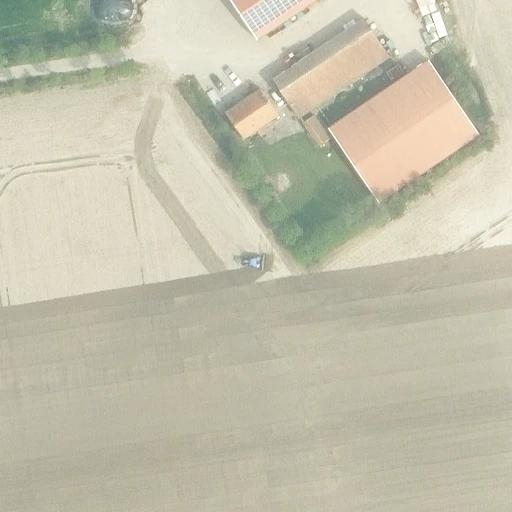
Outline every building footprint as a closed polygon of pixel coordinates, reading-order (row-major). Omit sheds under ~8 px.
[(229,0),(244,22),(257,41),(317,0),(229,0)] [(273,81),(299,119),(389,58),(363,19),(273,81)] [(428,61),(327,129),(378,204),(479,136),(428,61)] [(260,137),(267,132),(263,126),(278,116),(260,90),(225,114),(243,140),(256,131),(260,137)] [(302,124),(318,147),(329,139),(314,116),(302,124)]
